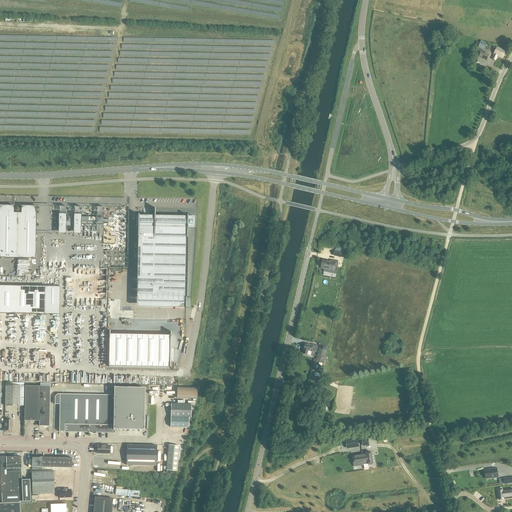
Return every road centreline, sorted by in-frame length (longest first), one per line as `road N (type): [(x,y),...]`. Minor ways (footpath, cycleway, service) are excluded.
road 1 (track): [(455,511),(418,368),(449,235)]
road 2 (unclassified): [(247,511),(310,245)]
road 3 (unclassified): [(215,172),(186,376)]
road 4 (unclassified): [(394,169),(477,136),(511,57)]
road 5 (unclassified): [(385,198),(215,164)]
road 6 (unclassified): [(215,172),(383,207)]
road 7 (unclassified): [(80,511),(85,462),(78,447),(0,443)]
road 8 (unclassified): [(326,176),(361,44)]
road 9 (tertiary): [(361,44),(394,169)]
road 10 (unclassified): [(125,169),(0,176)]
